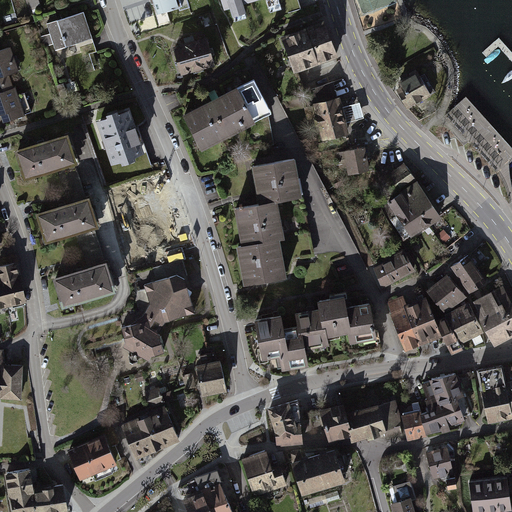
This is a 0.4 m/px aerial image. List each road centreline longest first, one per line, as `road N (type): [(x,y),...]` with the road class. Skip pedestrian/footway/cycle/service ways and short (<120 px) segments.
road 1 (residential): [(245,402),(182,172),(108,0)]
road 2 (residential): [(90,511),(49,457),(29,279),(0,186)]
road 3 (primary): [(335,0),(347,40),(387,110),(511,245)]
road 4 (tertiary): [(245,402),(304,384),(511,350)]
road 5 (residential): [(213,420),(229,454),(329,442),(369,451)]
road 6 (residential): [(369,451),(511,423)]
road 7 (tertiary): [(107,511),(213,420)]
